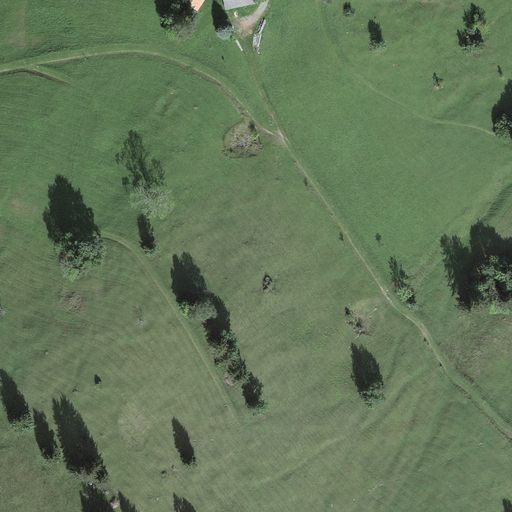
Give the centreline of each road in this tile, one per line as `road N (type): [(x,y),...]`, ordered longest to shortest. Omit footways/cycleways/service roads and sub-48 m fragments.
road 1 (track): [(284,136),(387,299),(511,431)]
road 2 (track): [(264,0),(256,63),(284,136)]
